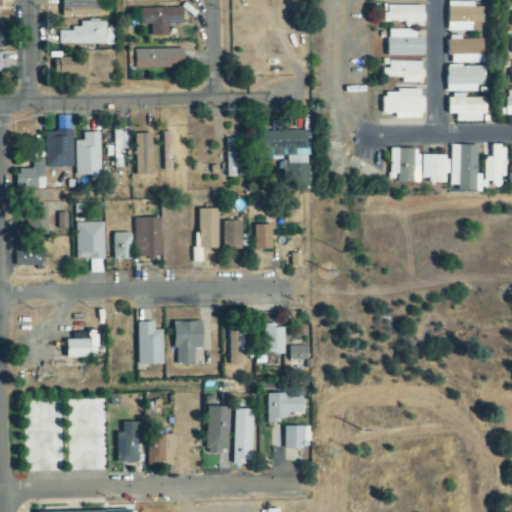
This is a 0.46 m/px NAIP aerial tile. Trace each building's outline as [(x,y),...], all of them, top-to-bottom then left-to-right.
[(61,18),(100,18),(100,1),(61,2),(61,18)] [(447,31),(482,32),(482,8),(474,8),(474,3),(447,2),(447,31)] [(424,7),(386,6),(386,14),(382,14),(381,23),(424,24),(424,7)] [(150,38),(168,38),(168,26),(182,26),(182,8),(140,9),(140,26),(150,25),(150,38)] [(58,45),(105,46),(105,23),(79,23),(79,31),(58,30),(58,45)] [(415,31),(387,30),(386,57),(425,57),(425,39),(415,38),(415,31)] [(448,38),(448,63),(483,64),(483,38),(448,38)] [(184,49),(133,50),(134,71),(184,69),(184,49)] [(75,58),(53,59),(54,72),(86,71),(85,52),(74,52),(75,58)] [(401,84),(421,84),(422,62),(387,62),(386,79),(401,79),(401,84)] [(485,86),(484,67),(445,68),(446,93),(477,92),(477,86),(485,86)] [(511,116),(511,91),(503,91),(503,116),(511,116)] [(421,92),(379,92),(380,115),(394,115),(394,120),(422,120),(421,92)] [(456,122),(484,123),(485,99),(463,98),(463,97),(446,96),(446,115),(456,116),(456,122)] [(43,132),(44,169),(72,167),(71,131),(43,132)] [(105,158),(111,159),(111,168),(124,168),(125,131),(112,131),(112,146),(106,146),(105,158)] [(75,176),(100,176),(99,133),(82,133),(82,142),(74,142),(75,176)] [(172,171),(171,133),(161,133),(162,171),(172,171)] [(150,134),(134,134),(135,175),(151,175),(150,134)] [(226,177),(236,178),(237,140),(226,139),(226,177)] [(477,145),(450,145),(449,185),(457,185),(457,191),(480,192),(481,175),(476,175),(477,145)] [(483,181),(491,182),(490,187),(499,187),(500,177),(505,177),(506,146),(491,146),(491,157),(484,157),(483,181)] [(419,149),(389,149),(389,182),(419,182),(419,149)] [(445,183),(446,155),(422,155),(421,182),(445,183)] [(44,162),(31,162),(31,170),(17,169),(16,189),(43,190),(44,162)] [(46,205),(28,206),(29,235),(47,235),(46,205)] [(194,263),(200,263),(201,250),(217,250),(217,209),(194,209),(194,263)] [(159,218),(133,218),(134,258),(160,257),(159,218)] [(241,221),(222,222),(222,249),(247,248),(247,235),(241,235),(241,221)] [(75,260),(103,259),(103,223),(74,223),(75,260)] [(271,225),(253,225),(254,250),(272,249),(271,225)] [(131,260),(130,233),(112,234),(112,260),(131,260)] [(42,243),(21,244),(21,251),(14,252),(14,268),(43,267),(42,243)] [(290,266),(299,267),(299,254),(290,254),(290,266)] [(88,273),(101,274),(101,261),(89,260),(88,273)] [(137,365),(162,364),(162,330),(153,330),(153,322),(136,323),(137,365)] [(201,349),(202,322),(174,322),(173,364),(194,364),(194,349),(201,349)] [(227,324),(228,366),(239,365),(239,351),(243,351),(243,335),(238,335),(238,324),(227,324)] [(262,354),(284,355),(284,326),(263,325),(262,354)] [(65,336),(66,358),(97,358),(97,335),(65,336)] [(288,346),(289,367),(307,367),(306,346),(288,346)] [(266,395),(266,422),(287,422),(287,413),(303,413),(302,394),(266,395)] [(228,407),(206,407),(205,453),(227,453),(228,407)] [(252,410),(233,409),(232,463),(251,464),(252,410)] [(115,434),(116,464),(137,463),(136,441),(142,441),(142,423),(121,423),(121,434),(115,434)] [(283,449),(302,450),(303,427),(284,426),(283,449)] [(173,436),(147,435),(146,465),(172,466),(173,436)]
